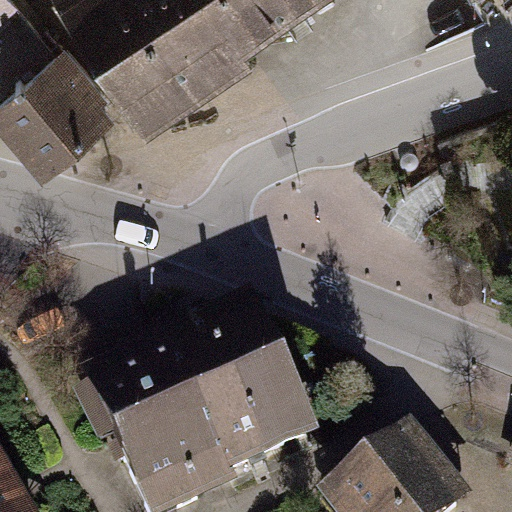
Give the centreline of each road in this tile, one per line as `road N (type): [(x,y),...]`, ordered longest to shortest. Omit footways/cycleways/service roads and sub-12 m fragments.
road 1 (residential): [(206,248),(259,169),(511,76)]
road 2 (tertiary): [(206,248),(511,373)]
road 3 (tertiary): [(28,199),(206,248)]
